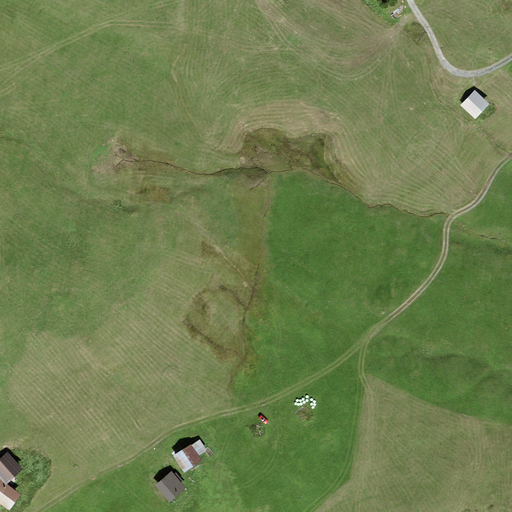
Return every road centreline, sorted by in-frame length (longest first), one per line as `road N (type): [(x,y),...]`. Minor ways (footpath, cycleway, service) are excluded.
road 1 (track): [(280,395),(338,360),(432,277),(456,211),(511,154)]
road 2 (track): [(36,511),(171,428),(280,395)]
road 3 (track): [(410,0),(446,68),(483,74),(511,57)]
